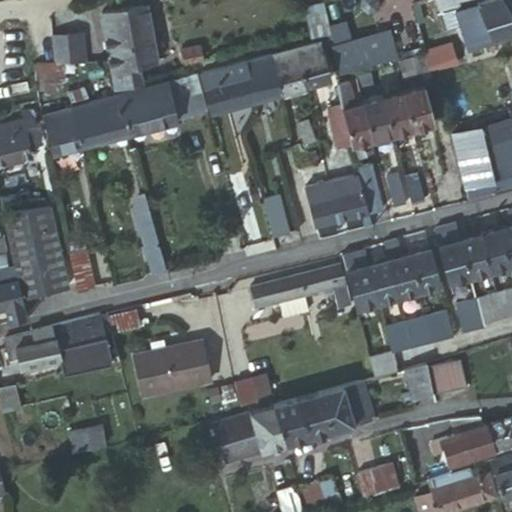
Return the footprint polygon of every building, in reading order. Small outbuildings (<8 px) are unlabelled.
[(128,23),(124,0),(121,0),(104,3),(108,26),(128,23)] [(158,61),(149,0),(124,0),(128,23),(133,65),(140,64),(158,61)] [(474,0),(438,0),(436,1),(442,12),(456,7),(474,0)] [(469,43),(492,36),(477,0),(474,0),(456,7),(461,22),(469,43)] [(493,37),(511,30),(511,11),(505,0),(477,0),(492,36),(493,37)] [(326,3),(307,7),(314,37),(333,33),(326,3)] [(447,26),(461,22),(456,7),(442,12),(447,26)] [(336,38),(350,35),(345,14),(331,17),(336,38)] [(84,22),(71,23),(74,50),(86,48),(84,22)] [(71,23),(54,25),(56,51),(74,50),(71,23)] [(128,23),(108,26),(114,68),(133,65),(128,23)] [(394,59),(395,59),(390,28),(350,35),(336,38),(330,39),(335,69),(353,67),(394,59)] [(322,40),(299,47),(309,84),(332,78),(322,40)] [(187,64),(205,58),(201,43),(183,48),(187,64)] [(309,84),(299,47),(273,53),(283,92),(309,84)] [(428,56),(431,65),(459,58),(456,48),(428,56)] [(283,92),(273,53),(248,60),(258,98),(283,92)] [(417,77),(427,73),(424,57),(399,62),(402,75),(416,71),(417,77)] [(258,98),(248,60),(227,66),(236,104),(258,98)] [(397,72),(395,63),(374,69),(378,81),(389,78),(389,74),(397,72)] [(144,80),(140,64),(133,65),(114,68),(117,86),(144,80)] [(236,104),(227,66),(203,72),(213,110),(236,104)] [(360,86),(373,82),(369,67),(356,70),(360,86)] [(354,71),(336,75),(340,104),(353,101),(348,78),(355,76),(354,71)] [(168,80),(177,115),(202,108),(192,73),(168,80)] [(119,92),(130,129),(178,116),(177,115),(168,80),(119,92)] [(402,88),(412,126),(432,121),(422,82),(402,88)] [(391,132),(412,126),(402,88),(381,93),(391,132)] [(74,106),(85,143),(130,129),(119,92),(74,106)] [(361,98),(372,136),(391,132),(381,93),(361,98)] [(353,101),(340,104),(349,142),(372,136),(361,98),(353,101)] [(349,142),(340,104),(326,108),(336,145),(349,142)] [(57,153),(85,143),(74,106),(45,115),(57,153)] [(35,119),(34,114),(33,109),(24,111),(25,117),(27,125),(36,123),(35,119)] [(511,115),(482,124),(487,142),(511,135),(511,115)] [(27,125),(25,117),(0,124),(0,162),(34,153),(27,125)] [(468,194),(511,181),(511,135),(487,142),(482,124),(454,131),(468,194)] [(305,143),(315,140),(310,127),(302,129),(305,143)] [(362,181),(376,178),(371,161),(357,164),(362,181)] [(328,196),(362,187),(357,170),(328,177),(324,179),(328,196)] [(393,205),(405,202),(397,173),(385,176),(393,205)] [(403,177),(410,202),(423,199),(416,173),(403,177)] [(376,178),(362,181),(370,208),(383,205),(376,178)] [(310,201),(328,196),(324,179),(305,184),(310,201)] [(361,210),(368,209),(362,187),(328,196),(310,201),(316,223),(361,210)] [(140,222),(154,218),(146,191),(141,192),(136,208),(140,222)] [(281,192),(266,196),(276,236),(291,233),(281,192)] [(9,204),(18,203),(17,194),(8,194),(9,204)] [(63,243),(53,202),(5,207),(15,253),(63,243)] [(365,225),(372,223),(368,209),(361,210),(365,225)] [(154,271),(167,267),(154,218),(140,222),(154,271)] [(456,222),(445,225),(450,241),(461,238),(456,222)] [(511,223),(500,227),(510,265),(511,264),(511,223)] [(510,265),(500,227),(480,232),(491,270),(510,265)] [(480,232),(461,238),(471,275),(491,270),(480,232)] [(413,252),(429,247),(426,235),(410,240),(413,252)] [(384,242),(389,258),(402,254),(397,238),(384,242)] [(461,238),(450,241),(440,244),(451,282),(471,275),(461,238)] [(68,290),(71,290),(74,289),(63,243),(15,253),(24,298),(57,292),(53,278),(64,275),(68,290)] [(365,247),(351,250),(356,267),(369,263),(365,247)] [(408,253),(419,290),(440,285),(429,247),(413,252),(408,253)] [(73,252),(83,292),(101,287),(90,248),(73,252)] [(344,252),(344,254),(349,269),(356,267),(351,250),(344,252)] [(389,258),(400,296),(419,290),(408,253),(402,254),(389,258)] [(369,263),(380,301),(400,296),(389,258),(369,263)] [(339,262),(252,284),(257,306),(290,298),(301,294),(332,286),(345,282),(339,262)] [(356,267),(349,269),(360,307),(380,301),(369,263),(356,267)] [(0,280),(15,277),(12,265),(0,267),(0,280)] [(53,278),(57,292),(68,290),(64,275),(53,278)] [(0,309),(12,305),(24,301),(17,276),(15,277),(0,280),(0,309)] [(350,302),(345,282),(332,286),(338,306),(350,302)] [(511,312),(511,289),(511,285),(499,288),(505,315),(511,312)] [(499,302),(496,289),(477,295),(480,307),(499,302)] [(301,294),(290,298),(292,304),(303,301),(301,294)] [(477,295),(456,301),(464,328),(485,322),(484,320),(480,307),(477,295)] [(27,315),(24,301),(12,305),(15,319),(27,316),(27,315)] [(499,302),(480,307),(484,320),(502,316),(499,302)] [(134,309),(109,315),(113,332),(138,326),(134,309)] [(447,309),(425,314),(433,341),(433,343),(455,337),(447,309)] [(102,311),(75,319),(84,354),(110,347),(102,311)] [(422,317),(405,321),(405,322),(412,347),(430,341),(422,317)] [(84,354),(75,319),(53,325),(61,360),(84,354)] [(387,326),(394,351),(412,347),(405,322),(405,321),(387,326)] [(53,325),(34,330),(42,365),(61,360),(53,325)] [(34,330),(12,336),(22,371),(40,365),(42,365),(34,330)] [(22,371),(12,336),(3,338),(12,373),(22,371)] [(153,350),(168,346),(166,337),(151,341),(153,350)] [(201,338),(168,346),(153,350),(133,356),(144,395),(212,378),(201,338)] [(369,351),(374,373),(396,367),(390,344),(369,351)] [(439,387),(469,381),(463,354),(434,361),(439,387)] [(425,361),(403,367),(411,397),(433,391),(425,361)] [(230,385),(237,405),(280,392),(275,371),(230,385)] [(370,418),(359,379),(341,384),(354,423),(370,418)] [(0,386),(0,404),(2,411),(21,406),(15,382),(0,386)] [(341,384),(317,390),(328,430),(354,423),(341,384)] [(230,385),(214,389),(221,410),(237,405),(230,385)] [(317,390),(295,396),(306,437),(328,430),(317,390)] [(295,396),(282,400),(274,402),(286,443),(306,437),(295,396)] [(274,402),(250,410),(262,450),(286,443),(274,402)] [(250,410),(228,416),(210,421),(223,462),(262,450),(250,410)] [(511,414),(486,422),(494,449),(511,443),(511,414)] [(494,449),(486,422),(441,436),(450,463),(494,449)] [(136,426),(122,430),(125,438),(130,436),(131,440),(139,437),(136,426)] [(122,430),(104,434),(103,435),(106,447),(131,440),(130,436),(125,438),(122,430)] [(511,454),(494,460),(503,492),(505,496),(511,493),(511,454)] [(366,490),(401,479),(395,459),(359,469),(366,490)] [(434,489),(475,475),(472,466),(430,479),(434,489)] [(490,470),(475,475),(434,489),(441,511),(442,511),(497,494),(490,470)] [(309,507),(328,501),(320,475),(300,481),(309,507)] [(281,511),(302,511),(293,482),(274,488),(281,511)] [(436,511),(441,511),(434,489),(415,495),(420,511),(436,511)]
